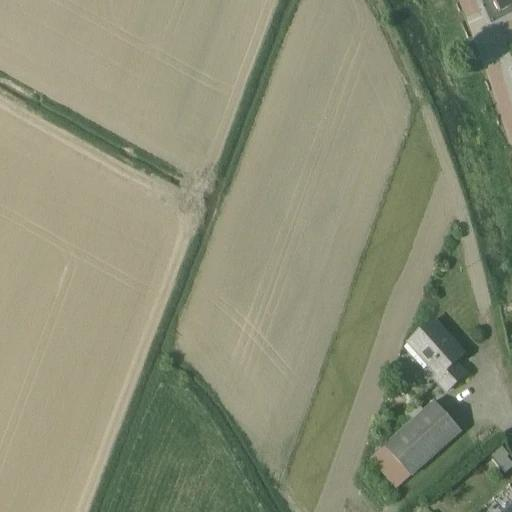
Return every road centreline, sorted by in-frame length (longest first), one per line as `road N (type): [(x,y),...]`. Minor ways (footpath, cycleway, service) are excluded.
road 1 (track): [(503,424),(492,334),(466,236),(390,31),(369,0)]
road 2 (track): [(267,0),(192,209)]
